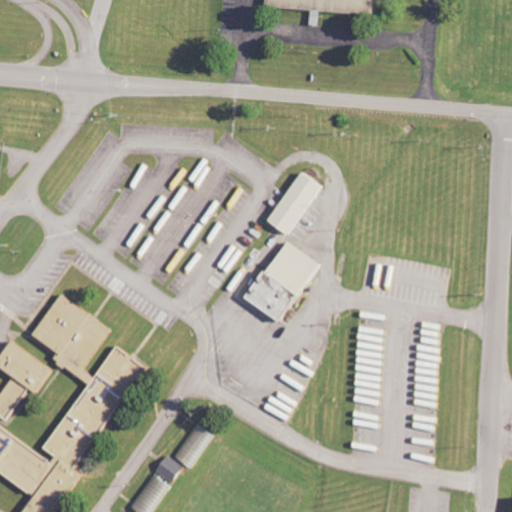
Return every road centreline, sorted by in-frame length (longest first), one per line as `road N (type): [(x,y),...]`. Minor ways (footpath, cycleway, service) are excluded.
road 1 (residential): [(0,71),(511,111)]
road 2 (residential): [(485,511),(504,111)]
